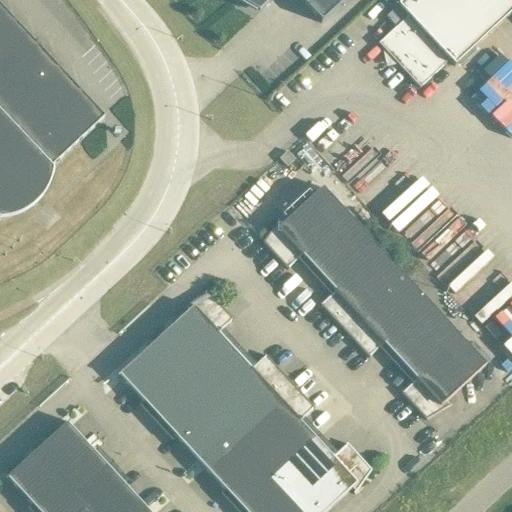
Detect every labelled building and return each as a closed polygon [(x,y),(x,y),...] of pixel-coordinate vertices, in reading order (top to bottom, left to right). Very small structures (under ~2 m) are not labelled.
[(236,0),(240,2),(259,14),(273,0),(299,0),(321,22),(320,23),(321,24),(347,0),(236,0)] [(396,29),(379,45),(419,89),(434,75),(449,61),(454,67),(511,13),(511,0),(405,0),(398,7),(386,18),(396,29)] [(53,170),(51,168),(104,119),(0,8),(0,216),(1,218),(3,218),(9,218),(12,218),(15,217),(21,215),(26,212),(28,211),(31,209),(36,205),(40,201),(43,196),(45,194),(46,191),(48,189),(49,186),(50,183),(51,179),(52,175),(53,172),(53,170)] [(287,168),(295,160),(287,153),(287,152),(279,160),(280,160),(287,168)] [(363,233),(322,189),(282,226),(279,223),(281,220),(280,220),(263,244),(273,255),(288,271),(289,270),(288,269),(302,257),(303,258),(303,257),(319,275),(363,233)] [(404,277),(363,233),(319,275),(335,292),(334,293),(335,293),(322,306),(321,305),(320,306),(345,333),(404,277)] [(384,345),(400,363),(445,322),(404,277),(345,333),(369,359),(370,359),(369,358),(383,345),(384,346),(384,345)] [(189,312),(149,349),(190,393),(234,353),(218,335),(219,335),(218,334),(232,322),(233,322),(208,294),(183,309),(183,310),(186,309),(189,312)] [(486,366),(445,322),(400,363),(416,380),(416,381),(416,382),(403,394),(402,393),(401,394),(426,421),(452,406),(451,405),(448,406),(445,404),(486,366)] [(120,377),(160,421),(190,393),(149,349),(117,378),(118,379),(120,377)] [(250,370),(234,353),(190,393),(231,438),(290,383),(265,356),(264,357),(265,358),(252,371),(251,370),(250,370)] [(315,410),(290,383),(231,438),(271,482),(315,441),(300,424),(300,423),(299,422),(313,410),(314,411),(315,410)] [(231,438),(190,393),(160,421),(201,465),(231,438)] [(108,469),(70,428),(68,425),(69,424),(68,423),(37,452),(78,496),(108,469)] [(201,465),(241,509),(271,482),(231,438),(201,465)] [(353,495),(354,496),(372,472),(368,468),(347,445),(346,445),(346,446),(333,459),(332,458),(331,458),(315,441),(271,482),(299,511),(327,511),(352,490),(355,493),(353,495)] [(8,480),(37,511),(60,511),(78,496),(37,452),(5,481),(6,482),(8,480)] [(78,496),(92,511),(147,511),(108,469),(78,496)] [(299,511),(271,482),(241,509),(243,511),(299,511)] [(92,511),(78,496),(60,511),(92,511)]
